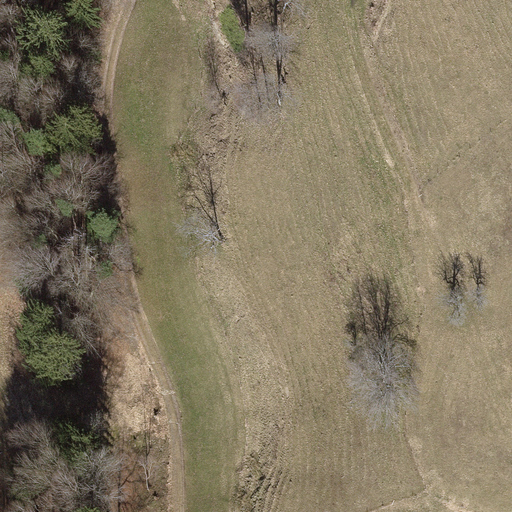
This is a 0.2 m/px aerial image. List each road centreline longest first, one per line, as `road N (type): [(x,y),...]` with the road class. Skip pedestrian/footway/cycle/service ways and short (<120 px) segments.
road 1 (track): [(126,0),(108,63),(104,121),(116,230),(167,400),(176,511)]
road 2 (track): [(348,0),(355,42),(511,414)]
